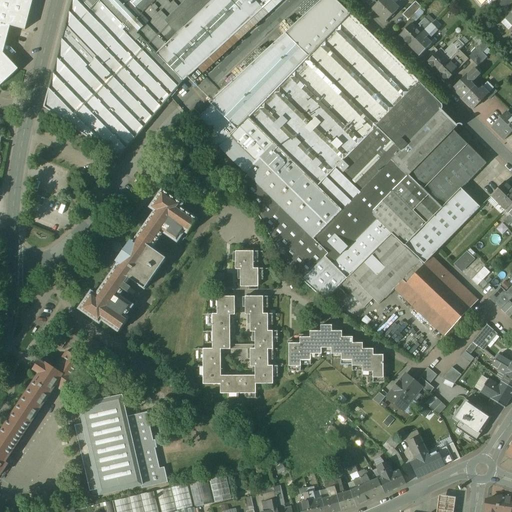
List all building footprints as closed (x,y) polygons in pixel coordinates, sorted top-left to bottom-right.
[(0,0),(0,86),(18,69),(0,50),(0,24),(26,31),(33,0),(0,0)] [(100,0),(90,10),(82,2),(84,0),(72,0),(44,108),(118,160),(184,82),(271,0),(100,0)] [(334,0),(322,0),(210,103),(213,107),(237,132),(230,139),(267,176),(263,180),(267,186),(296,216),(300,213),(321,234),(333,221),(441,112),(442,111),(442,110),(442,109),(442,108),(442,107),(441,106),(334,0)] [(391,1),(389,0),(381,0),(372,9),(386,22),(399,9),(391,1)] [(511,0),(503,0),(499,4),(504,10),(511,2),(511,0)] [(409,20),(423,7),(417,1),(403,14),(409,20)] [(431,25),(424,19),(418,25),(420,27),(416,31),(421,35),(431,25)] [(511,24),(506,19),(502,23),(511,33),(511,24)] [(416,31),(411,25),(400,36),(410,46),(421,35),(416,31)] [(431,25),(421,35),(425,39),(428,36),(431,38),(437,31),(431,25)] [(421,35),(410,46),(420,56),(431,45),(425,39),(421,35)] [(466,44),(461,38),(453,45),(459,51),(463,46),(466,44)] [(459,51),(453,45),(450,48),(456,54),(459,51)] [(459,51),(456,54),(459,57),(467,50),(463,46),(459,51)] [(450,48),(445,53),(446,54),(451,59),(456,54),(450,48)] [(478,48),(469,57),(474,62),(483,53),(478,48)] [(438,52),(427,63),(437,73),(448,61),(444,57),(438,52)] [(483,53),(474,62),(478,67),(488,57),(483,53)] [(451,59),(448,61),(452,65),(459,57),(456,54),(451,59)] [(448,61),(437,73),(447,83),(458,71),(452,65),(448,61)] [(474,69),(464,78),(471,85),(480,75),(474,69)] [(464,78),(454,89),(463,99),(474,88),(471,85),(464,78)] [(493,88),(488,82),(478,92),(483,97),(493,88)] [(474,88),(463,99),(473,109),(485,98),(484,98),(483,97),(478,92),(474,88)] [(493,88),(483,97),(484,98),(486,96),(489,100),(497,92),(493,88)] [(503,109),(495,102),(491,106),(499,114),(503,109)] [(499,114),(491,106),(481,116),(492,128),(503,117),(499,114)] [(296,216),(267,186),(263,180),(267,176),(230,139),(237,132),(213,107),(199,119),(198,119),(197,118),(196,118),(195,119),(194,120),(193,121),(194,123),(193,123),(204,138),(228,172),(262,222),(272,242),(282,263),(300,278),(309,268),(319,259),(327,259),(333,264),(354,242),(333,221),(321,234),(317,237),(296,216)] [(503,117),(492,128),(505,140),(511,132),(511,114),(509,111),(503,117)] [(441,112),(333,221),(354,242),(376,219),(371,213),(378,206),(386,197),(393,191),(408,175),(453,130),(456,127),(441,112)] [(453,130),(408,175),(442,208),(462,189),(487,164),(453,130)] [(442,208),(408,175),(393,191),(426,224),(442,208)] [(511,206),(511,189),(505,183),(492,197),(507,211),(511,206)] [(411,239),(405,245),(425,264),(432,257),(438,251),(481,208),(462,189),(442,208),(426,224),(420,230),(411,239)] [(155,212),(133,244),(131,243),(117,262),(119,263),(96,295),(92,292),(79,310),(100,325),(102,321),(119,333),(129,319),(126,316),(134,306),(120,296),(124,290),(129,294),(132,289),(127,285),(131,280),(145,290),(166,259),(152,249),(163,233),(178,243),(185,233),(188,235),(198,220),(182,209),(184,206),(163,191),(150,209),(155,212)] [(420,230),(386,197),(378,206),(411,239),(420,230)] [(411,239),(378,206),(371,213),(376,219),(392,233),(405,245),(411,239)] [(333,264),(332,264),(347,279),(350,276),(392,233),(376,219),(354,242),(333,264)] [(502,224),(493,232),(500,239),(509,231),(502,224)] [(392,233),(350,276),(379,305),(403,281),(406,284),(425,264),(405,245),(392,233)] [(467,251),(454,265),(462,272),(475,259),(467,251)] [(254,252),(236,252),(236,270),(241,270),(241,287),(258,287),(258,269),(254,269),(254,252)] [(478,301),(432,257),(425,264),(471,309),(478,301)] [(473,278),(485,265),(477,257),(465,271),(473,278)] [(327,259),(319,259),(309,268),(300,278),(325,301),(347,279),(332,264),(333,264),(327,259)] [(471,309),(425,264),(406,284),(452,328),(471,309)] [(492,276),(485,268),(472,282),(479,290),(492,276)] [(219,280),(209,280),(209,291),(220,291),(219,280)] [(452,328),(406,284),(399,292),(445,336),(452,328)] [(506,292),(495,304),(501,309),(509,301),(511,297),(511,286),(506,292)] [(500,287),(489,298),(495,304),(506,292),(500,287)] [(255,376),(221,376),(221,350),(230,350),(230,315),(234,315),(234,297),(217,297),(217,315),(213,315),(213,349),(203,349),(204,385),(220,385),(220,393),(255,394),(255,384),(272,384),(272,366),(268,366),(267,350),(272,350),(272,332),(267,332),(267,315),(262,315),(262,297),(245,297),(245,315),(250,315),(250,332),(254,332),(254,349),(250,349),(250,367),(255,367),(255,376)] [(511,303),(509,301),(501,309),(505,314),(511,306),(511,303)] [(487,325),(473,342),(478,346),(479,346),(482,342),(487,347),(498,334),(487,325)] [(320,332),(309,332),(309,338),(299,338),(299,344),(291,344),(288,344),(288,371),(300,371),(300,366),(310,365),(310,355),(321,355),(321,354),(331,353),(331,355),(341,355),(341,360),(352,360),(352,371),(362,371),(362,377),(373,377),(373,378),(384,379),(383,355),(373,355),(373,349),(363,350),(363,344),(353,344),(353,338),(342,338),(342,332),(332,332),(332,326),(320,326),(320,332)] [(66,343),(59,339),(55,345),(62,349),(66,343)] [(473,342),(466,351),(470,355),(478,346),(473,342)] [(474,359),(470,355),(466,351),(461,357),(470,364),(474,359)] [(39,375),(0,433),(0,475),(0,476),(8,464),(5,462),(55,386),(63,392),(74,376),(73,375),(82,362),(67,352),(55,370),(46,363),(45,365),(39,361),(33,370),(39,375)] [(511,364),(511,362),(499,355),(495,362),(501,365),(509,370),(511,364)] [(509,370),(501,365),(498,370),(506,374),(509,370)] [(428,368),(420,377),(421,378),(425,381),(433,372),(428,368)] [(462,375),(452,368),(443,379),(454,385),(462,375)] [(511,371),(509,370),(506,374),(501,382),(511,388),(511,371)] [(437,376),(433,372),(425,381),(430,385),(437,376)] [(417,383),(406,375),(396,386),(412,399),(422,388),(417,383)] [(437,376),(430,385),(434,389),(442,379),(437,376)] [(425,381),(421,378),(417,383),(422,388),(430,394),(434,389),(430,385),(425,381)] [(511,397),(511,388),(501,382),(499,386),(488,379),(480,393),(491,399),(505,409),(511,397)] [(308,389),(303,384),(298,388),(303,393),(308,389)] [(412,399),(396,386),(387,398),(403,411),(412,399)] [(379,404),(386,396),(379,392),(373,399),(379,404)] [(446,407),(433,395),(425,404),(438,416),(446,407)] [(122,396),(80,406),(84,423),(99,489),(100,495),(142,485),(143,488),(168,482),(165,468),(160,469),(147,413),(127,417),(122,396)] [(466,400),(452,419),(459,424),(456,428),(465,434),(476,441),(483,430),(492,418),(482,411),(483,409),(477,405),(476,407),(466,400)] [(84,423),(75,425),(90,490),(99,489),(84,423)] [(346,441),(332,429),(325,432),(341,446),(346,441)] [(420,438),(407,443),(414,457),(426,451),(420,438)] [(447,447),(438,451),(439,455),(441,459),(450,454),(447,447)] [(398,454),(392,448),(386,455),(399,468),(404,464),(402,462),(398,454)] [(426,451),(414,457),(416,462),(429,456),(426,451)] [(416,462),(412,464),(411,464),(418,479),(445,467),(441,459),(439,455),(431,459),(429,456),(416,462)] [(387,465),(384,466),(381,459),(375,462),(383,479),(392,475),(387,465)] [(383,479),(378,481),(384,495),(405,485),(399,472),(392,475),(383,479)] [(358,473),(351,476),(353,482),(360,479),(358,474),(358,473)] [(226,475),(210,479),(215,503),(232,499),(226,475)] [(367,476),(360,479),(364,486),(370,484),(367,476)] [(360,479),(353,482),(357,490),(364,486),(360,479)] [(208,480),(190,484),(195,508),(213,504),(208,480)] [(370,484),(364,486),(371,501),(384,495),(378,481),(378,480),(370,484)] [(187,484),(156,492),(160,511),(177,511),(193,509),(187,484)] [(342,486),(335,489),(337,496),(344,494),(342,486)] [(357,490),(351,492),(357,507),(371,501),(364,486),(357,490)] [(335,489),(328,491),(330,498),(337,496),(335,489)] [(154,492),(130,498),(131,504),(143,502),(144,502),(155,499),(154,492)] [(279,492),(275,493),(276,500),(278,510),(285,509),(281,492),(279,492)] [(344,494),(337,496),(341,511),(357,507),(351,492),(344,494)] [(274,493),(263,495),(265,504),(268,503),(268,502),(276,500),(275,493),(274,493)] [(247,510),(254,509),(252,496),(244,498),(247,510)] [(330,498),(322,500),(325,511),(338,511),(341,511),(337,496),(330,498)] [(511,499),(500,497),(487,501),(484,511),(511,511),(511,510),(511,507),(511,499)] [(130,498),(113,501),(114,508),(131,504),(130,498)] [(158,511),(155,499),(144,502),(146,511),(158,511)] [(315,500),(310,502),(313,511),(325,511),(322,500),(321,499),(315,500)] [(439,499),(436,511),(453,511),(455,501),(439,499)] [(276,500),(268,502),(268,503),(270,511),(271,511),(278,510),(276,500)] [(305,503),(298,505),(300,511),(313,511),(310,502),(305,503)]
